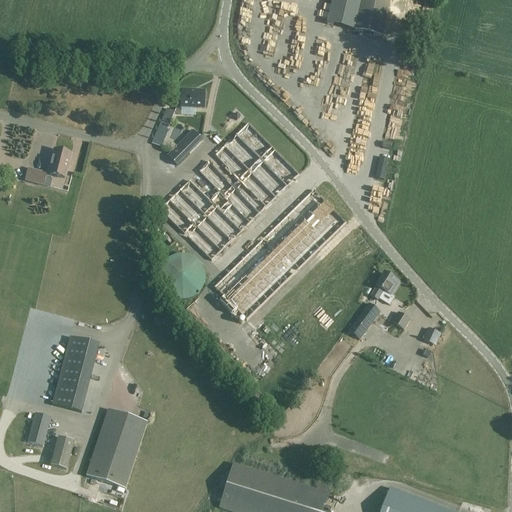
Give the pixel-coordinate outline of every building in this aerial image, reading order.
[(331,0),(326,25),(352,31),(382,38),(390,0),(331,0)] [(257,47),(267,49),(269,40),(260,37),(257,47)] [(205,92),(181,91),(180,108),(204,109),(205,92)] [(331,117),(338,100),(333,98),(327,115),(331,117)] [(151,145),(161,149),(168,132),(166,131),(174,112),(166,109),(151,145)] [(316,111),(311,128),(317,129),(318,125),(323,126),(326,114),(316,111)] [(401,134),(402,128),(393,126),(392,132),(401,134)] [(392,144),(384,142),(382,148),(390,150),(392,144)] [(55,151),(55,152),(49,175),(66,179),(72,155),(55,151)] [(380,158),(375,179),(383,181),(388,160),(380,158)] [(28,169),(24,182),(44,186),(50,188),(52,181),(50,177),(46,176),(47,174),(28,169)] [(85,193),(83,200),(92,202),(94,195),(85,193)] [(258,229),(266,215),(244,203),(240,211),(250,216),(247,223),(258,229)] [(224,206),(214,215),(240,243),(249,235),(230,214),(231,214),(224,206)] [(325,254),(350,233),(338,218),(330,225),(335,232),(319,246),(325,254)] [(7,235),(10,225),(0,223),(0,259),(1,256),(0,256),(0,246),(4,248),(5,242),(1,241),(2,234),(7,235)] [(121,250),(124,236),(77,224),(75,231),(105,238),(103,245),(121,250)] [(199,233),(195,239),(209,249),(213,243),(199,233)] [(188,312),(212,290),(207,284),(210,281),(194,263),(189,267),(183,260),(160,281),(188,312)] [(385,274),(376,287),(370,297),(377,302),(384,292),(391,296),(399,283),(385,274)] [(75,311),(88,313),(89,306),(76,304),(75,311)] [(347,332),(359,341),(380,313),(368,304),(347,332)] [(391,324),(404,331),(410,320),(397,313),(391,324)] [(428,329),(422,340),(436,347),(441,335),(428,329)] [(99,346),(69,338),(52,406),(81,414),(99,346)] [(340,351),(326,367),(333,373),(347,357),(340,351)] [(363,362),(345,399),(355,403),(372,366),(363,362)] [(388,403),(393,392),(395,393),(401,381),(396,378),(393,384),(388,382),(379,399),(388,403)] [(414,420),(426,392),(421,390),(419,393),(413,390),(405,409),(410,411),(407,417),(414,420)] [(125,489),(147,423),(108,410),(86,477),(125,489)] [(34,414),(26,443),(43,448),(51,418),(34,414)] [(383,438),(389,439),(392,429),(386,427),(383,438)] [(66,471),(74,442),(58,438),(50,467),(66,471)] [(219,509),(229,511),(330,511),(331,511),(324,509),(328,494),(233,464),(219,509)] [(450,511),(390,489),(381,511),(450,511)]
